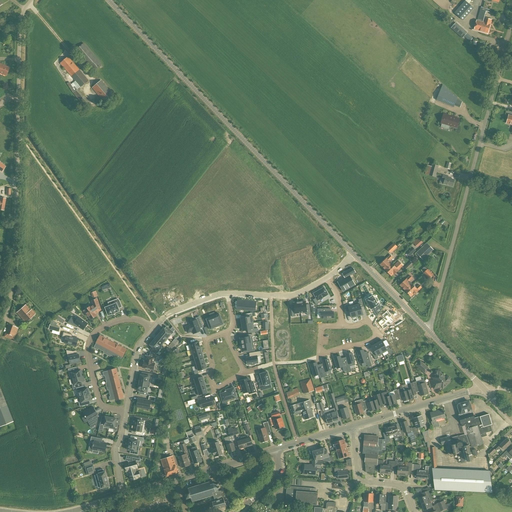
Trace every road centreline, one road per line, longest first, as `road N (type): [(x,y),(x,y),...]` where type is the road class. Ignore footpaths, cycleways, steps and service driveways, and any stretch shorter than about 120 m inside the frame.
road 1 (tertiary): [(353,254),(109,0)]
road 2 (unclassified): [(0,330),(15,242),(20,23),(30,0)]
road 3 (unclassified): [(429,331),(511,18)]
road 4 (residential): [(126,411),(99,400),(89,340),(125,319),(153,329)]
road 5 (tertiary): [(122,496),(274,450)]
road 6 (tertiary): [(352,427),(482,387)]
road 7 (residential): [(185,306),(178,268),(241,198)]
road 8 (residential): [(352,427),(359,477),(403,487),(412,511)]
